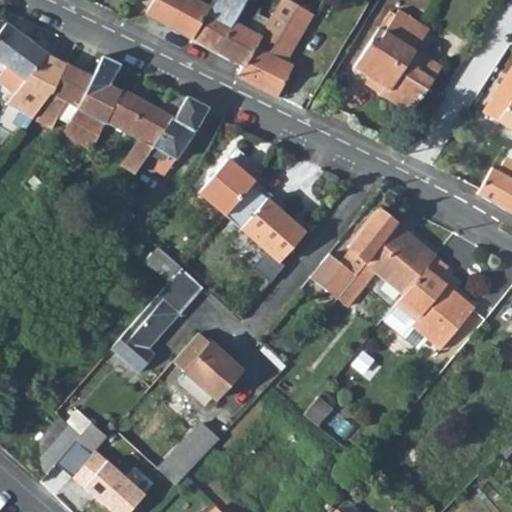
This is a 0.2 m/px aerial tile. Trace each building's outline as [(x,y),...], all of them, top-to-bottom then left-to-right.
[(199,0),(151,0),(145,11),(190,37),(208,5),(199,0)] [(210,0),(208,5),(190,37),(241,65),(259,33),(249,27),(260,8),(251,2),(252,0),(210,0)] [(279,59),(283,52),(291,57),(313,15),(290,0),(279,0),(271,14),(259,33),(241,65),(234,76),(275,96),(292,66),(287,63),(279,59)] [(375,28),(382,32),(394,12),(387,8),(375,28)] [(351,67),(382,85),(377,92),(411,113),(432,78),(415,68),(422,56),(412,49),(425,28),(395,10),(394,12),(382,32),(375,28),(351,67)] [(35,121),(35,120),(65,63),(52,55),(41,49),(5,23),(4,23),(0,29),(0,63),(8,69),(0,80),(0,90),(10,98),(1,111),(11,119),(16,112),(35,121)] [(283,52),(279,59),(287,63),(291,57),(283,52)] [(90,77),(78,110),(78,111),(52,150),(52,151),(66,160),(72,152),(81,160),(98,138),(104,125),(121,91),(121,90),(109,84),(119,64),(102,56),(90,76),(90,77)] [(422,56),(415,68),(432,78),(439,66),(422,56)] [(65,63),(35,120),(35,121),(53,129),(66,103),(78,111),(78,110),(90,77),(65,63)] [(511,64),(481,111),(511,129),(511,64)] [(351,67),(347,74),(377,92),(382,85),(351,67)] [(167,88),(154,109),(121,90),(121,91),(104,125),(136,143),(125,160),(128,163),(122,172),(131,178),(139,165),(183,96),(167,88)] [(183,96),(139,165),(152,174),(162,160),(164,162),(169,156),(173,159),(190,133),(205,108),(183,96)] [(511,150),(508,148),(503,157),(511,162),(511,150)] [(223,218),(260,174),(233,151),(196,196),(223,218)] [(489,166),(474,193),(511,213),(511,162),(503,157),(496,169),(489,166)] [(46,203),(52,195),(30,178),(24,185),(46,203)] [(278,264),(305,232),(264,200),(239,231),(278,264)] [(124,229),(133,217),(114,203),(107,215),(124,229)] [(349,253),(340,265),(328,256),(309,281),(334,301),(335,300),(394,225),(376,211),(345,249),(349,253)] [(345,308),(373,273),(401,295),(434,256),(394,225),(335,300),(345,308)] [(146,261),(170,280),(180,269),(156,249),(146,261)] [(441,276),(447,267),(434,256),(401,295),(393,306),(412,322),(409,326),(438,350),(472,308),(445,286),(448,282),(441,276)] [(170,280),(108,351),(133,374),(150,357),(145,352),(202,287),(181,268),(180,269),(170,280)] [(210,342),(209,344),(198,336),(174,363),(182,370),(182,373),(185,375),(209,396),(213,400),(240,370),(210,342)] [(209,396),(185,375),(178,384),(201,405),(209,396)] [(335,405),(320,394),(305,412),(318,424),(335,405)] [(20,458),(41,477),(57,457),(78,433),(58,415),(20,458)] [(89,419),(78,433),(57,457),(73,471),(94,447),(104,434),(89,419)] [(222,437),(206,423),(162,471),(177,484),(222,437)] [(122,511),(142,489),(94,447),(73,471),(72,474),(95,494),(93,497),(111,511),(122,511)]
